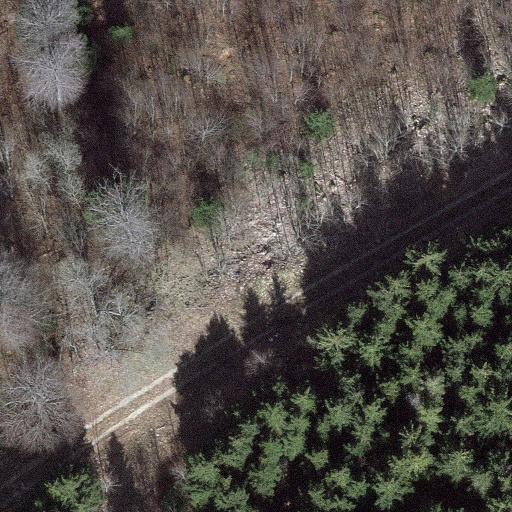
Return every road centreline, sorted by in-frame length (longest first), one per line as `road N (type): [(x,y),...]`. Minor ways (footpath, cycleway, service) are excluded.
road 1 (track): [(0,507),(260,322),(511,169)]
road 2 (track): [(154,398),(103,511)]
